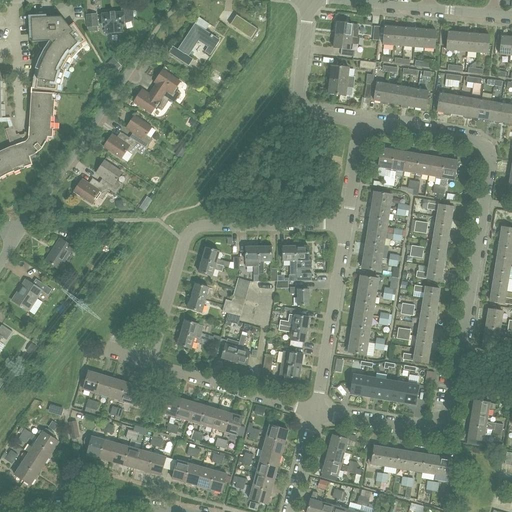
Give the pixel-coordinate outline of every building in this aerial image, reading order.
[(110,13),(103,13),(104,27),(106,27),(107,34),(124,32),(123,26),(124,26),(124,22),(134,21),(134,17),(135,17),(137,15),(136,12),(135,10),(133,10),(133,8),(123,9),(123,12),(116,12),(110,12),(110,13)] [(98,26),(97,14),(86,15),(87,27),(88,32),(97,31),(97,26),(98,26)] [(37,79),(35,89),(57,91),(58,85),(61,86),(66,70),(63,69),(70,58),(72,60),(83,48),(81,46),(86,42),(74,23),(69,27),(61,17),(49,18),(49,17),(30,18),(31,31),(32,31),(32,42),(49,42),(52,44),(47,52),(42,61),(39,70),(37,79)] [(210,25),(200,18),(174,56),(190,66),(194,59),(189,56),(199,40),(209,46),(205,51),(211,55),(221,41),(206,31),(210,25)] [(235,29),(252,40),(259,30),(242,19),(235,29)] [(336,23),(335,36),(351,37),(352,37),(358,38),(359,25),(353,25),(336,23)] [(383,41),(383,45),(388,45),(388,48),(389,49),(392,49),(392,46),(393,46),(395,27),(385,26),(384,28),(383,41)] [(395,27),(393,46),(403,47),(405,28),(395,27)] [(405,28),(403,47),(413,48),(415,29),(405,28)] [(415,29),(413,48),(423,49),(425,30),(415,29)] [(425,30),(423,49),(434,50),(436,31),(425,30)] [(448,32),(446,51),(457,51),(458,33),(448,32)] [(458,33),(457,51),(467,52),(468,33),(458,33)] [(468,33),(467,52),(477,53),(479,34),(468,33)] [(479,34),(477,53),(488,54),(489,35),(479,34)] [(335,36),(333,48),(341,49),(340,55),(354,57),(355,50),(350,50),(351,44),(358,45),(363,45),(363,40),(359,40),(359,38),(358,38),(352,37),(351,37),(335,36)] [(501,37),(499,55),(510,56),(511,38),(501,37)] [(376,70),(377,63),(361,61),(360,68),(376,70)] [(331,66),(330,80),(354,82),(355,77),(348,76),(349,68),(331,66)] [(162,87),(158,92),(171,101),(175,104),(182,93),(177,89),(181,82),(163,70),(155,82),(162,87)] [(330,80),(328,94),(346,96),(347,88),(353,88),(354,82),(330,80)] [(377,83),(374,101),(381,102),(380,104),(384,105),(387,84),(377,83)] [(366,84),(363,98),(370,99),(373,85),(366,84)] [(387,84),(384,105),(387,105),(387,103),(394,104),(397,86),(387,84)] [(397,86),(394,104),(401,106),(401,108),(404,108),(408,88),(397,86)] [(408,88),(404,108),(408,109),(408,106),(414,108),(418,90),(408,88)] [(158,92),(153,89),(150,94),(142,89),(134,102),(152,113),(157,106),(164,111),(171,101),(158,92)] [(418,90),(414,108),(421,109),(421,111),(425,112),(428,91),(418,90)] [(0,178),(7,174),(19,169),(33,164),(30,156),(37,153),(42,148),(46,142),(48,137),(53,137),(56,93),(35,92),(32,92),(30,132),(28,131),(27,134),(25,136),(22,137),(19,136),(17,134),(11,117),(2,118),(2,122),(7,122),(9,128),(6,129),(12,147),(11,147),(0,151),(0,178)] [(440,93),(437,112),(444,113),(443,115),(447,116),(451,95),(440,93)] [(451,95),(447,116),(450,116),(450,114),(458,115),(461,97),(451,95)] [(461,97),(458,115),(464,116),(464,119),(467,119),(471,98),(461,97)] [(471,98),(467,119),(470,120),(471,117),(478,119),(481,100),(471,98)] [(481,100),(478,119),(484,120),(484,122),(487,122),(491,102),(481,100)] [(491,102),(487,122),(491,123),(491,121),(498,122),(501,104),(491,102)] [(501,104),(498,122),(505,123),(505,125),(508,126),(511,105),(501,104)] [(134,132),(130,137),(130,138),(140,145),(146,150),(154,139),(148,135),(153,128),(135,116),(127,128),(134,132)] [(193,119),(189,125),(197,129),(200,123),(193,119)] [(140,145),(130,138),(130,137),(124,133),(120,139),(113,134),(104,146),(122,158),(127,151),(133,155),(140,145)] [(185,152),(179,148),(174,155),(181,159),(185,152)] [(381,148),(378,167),(391,170),(394,151),(381,148)] [(394,151),(391,170),(403,172),(406,153),(394,151)] [(406,153),(403,172),(415,174),(418,155),(406,153)] [(418,155),(415,174),(428,176),(431,157),(418,155)] [(431,157),(428,176),(441,178),(444,159),(431,157)] [(444,159),(441,178),(454,180),(457,161),(444,159)] [(110,190),(117,195),(124,184),(118,180),(123,173),(105,161),(97,174),(104,178),(100,183),(110,190)] [(100,183),(93,178),(90,184),(83,179),(75,191),(93,203),(98,196),(104,200),(110,190),(100,183)] [(400,190),(404,190),(413,195),(413,190),(414,181),(409,180),(408,188),(401,186),(400,190)] [(373,193),(371,206),(389,209),(392,196),(373,193)] [(115,201),(117,209),(124,207),(123,200),(115,201)] [(148,207),(143,203),(139,208),(145,212),(148,207)] [(428,203),(427,209),(438,211),(437,217),(451,220),(453,207),(439,205),(428,203)] [(371,206),(369,218),(388,221),(389,209),(371,206)] [(435,230),(449,232),(451,220),(437,217),(435,230)] [(369,218),(367,231),(386,234),(388,221),(369,218)] [(511,229),(502,227),(500,240),(511,242),(511,229)] [(435,230),(433,242),(447,244),(449,232),(435,230)] [(367,231),(365,243),(384,246),(385,239),(386,234),(367,231)] [(83,243),(81,241),(82,240),(71,234),(66,242),(60,239),(46,261),(60,269),(66,259),(70,261),(74,255),(74,254),(71,252),(74,248),(76,249),(79,250),(83,243)] [(386,234),(385,239),(392,240),(401,242),(402,236),(393,235),(386,234)] [(511,242),(500,240),(498,252),(511,255),(511,253),(511,242)] [(433,242),(431,254),(445,256),(447,244),(433,242)] [(365,243),(363,255),(382,258),(384,246),(365,243)] [(258,247),(245,248),(246,262),(258,262),(258,247)] [(258,247),(258,262),(259,262),(258,266),(259,275),(264,274),(264,262),(271,262),(270,247),(258,247)] [(283,247),(283,261),(289,261),(289,270),(289,275),(296,275),(296,270),(296,247),(283,247)] [(296,275),(296,281),(309,281),(309,275),(302,275),(302,261),(309,261),(309,247),(296,247),(296,270),(296,275)] [(205,248),(202,261),(223,267),(228,268),(230,263),(217,259),(219,252),(205,248)] [(498,252),(496,265),(510,267),(511,255),(498,252)] [(431,254),(429,266),(443,269),(445,256),(431,254)] [(363,255),(361,268),(380,271),(382,258),(363,255)] [(202,261),(198,272),(212,276),(214,270),(222,272),(223,267),(202,261)] [(496,265),(494,277),(508,279),(510,267),(496,265)] [(417,271),(416,277),(427,278),(426,279),(441,281),(443,269),(429,266),(428,273),(417,271)] [(360,276),(358,289),(376,292),(378,279),(360,276)] [(494,277),(492,289),(506,291),(508,279),(494,277)] [(238,278),(237,284),(249,287),(251,282),(250,281),(238,278)] [(26,280),(12,301),(28,311),(41,291),(48,296),(52,290),(39,281),(35,286),(26,280)] [(237,284),(235,289),(247,293),(249,287),(237,284)] [(195,285),(191,297),(205,301),(209,289),(195,285)] [(414,286),(414,291),(424,293),(423,299),(437,302),(439,289),(426,287),(425,288),(414,286)] [(290,287),(290,294),(297,294),(297,305),(309,305),(309,290),(299,290),(299,287),(290,287)] [(235,290),(233,295),(245,299),(247,293),(235,289),(235,290)] [(358,289),(356,302),(374,305),(376,292),(358,289)] [(492,289),(490,302),(503,304),(511,305),(511,299),(505,298),(506,291),(492,289)] [(233,295),(232,301),(244,305),(245,299),(233,295)] [(191,297),(187,309),(201,313),(205,301),(191,297)] [(226,299),(224,305),(242,311),(244,305),(232,301),(226,299)] [(423,299),(421,312),(435,314),(437,302),(423,299)] [(356,302),(354,314),(372,317),(374,305),(356,302)] [(224,305),(222,311),(228,313),(240,316),(242,311),(224,305)] [(489,309),(487,322),(500,324),(503,311),(489,309)] [(421,312),(419,324),(433,326),(435,314),(421,312)] [(226,319),(225,325),(230,326),(231,323),(237,324),(238,322),(240,316),(228,313),(226,319)] [(280,320),(279,325),(293,328),(307,330),(309,318),(289,314),(288,321),(280,320)] [(354,314),(352,327),(370,330),(372,317),(354,314)] [(184,321),(181,333),(200,339),(208,341),(209,336),(201,334),(204,327),(198,325),(184,321)] [(487,322),(485,335),(498,337),(500,324),(487,322)] [(419,324),(417,336),(431,339),(433,326),(419,324)] [(0,338),(1,337),(6,340),(12,332),(1,325),(0,327),(0,338)] [(279,325),(278,331),(292,333),(291,340),(305,342),(307,330),(293,328),(279,325)] [(352,327),(350,339),(368,342),(370,330),(352,327)] [(181,333),(177,345),(191,350),(193,342),(199,344),(206,346),(208,341),(200,339),(181,333)] [(240,343),(234,362),(246,365),(250,351),(243,349),(246,336),(241,335),(239,343),(240,343)] [(485,335),(483,347),(496,349),(496,348),(507,350),(508,345),(497,343),(498,337),(485,335)] [(417,336),(415,349),(429,351),(431,339),(417,336)] [(226,344),(222,358),(234,362),(240,343),(239,343),(227,339),(226,344)] [(350,339),(347,352),(366,355),(368,342),(350,339)] [(30,344),(26,351),(33,355),(37,349),(30,344)] [(403,354),(402,359),(413,361),(427,364),(429,351),(415,349),(414,355),(403,354)] [(283,351),(281,363),(287,365),(301,367),(303,354),(289,352),(283,351)] [(264,360),(263,371),(271,372),(272,362),(264,360)] [(281,363),(279,376),(286,377),(285,377),(299,379),(301,367),(287,365),(281,363)] [(427,370),(425,381),(433,383),(435,371),(427,370)] [(88,371),(83,389),(96,393),(98,386),(101,375),(88,371)] [(354,372),(351,394),(362,396),(365,377),(365,374),(354,372)] [(98,386),(96,393),(108,397),(111,385),(113,378),(101,375),(98,386)] [(365,377),(362,396),(372,397),(376,379),(365,377)] [(111,385),(108,397),(120,401),(125,385),(125,382),(113,378),(111,385)] [(376,379),(372,397),(383,399),(386,380),(376,379)] [(386,380),(383,399),(394,401),(397,382),(386,380)] [(397,382),(394,401),(405,403),(408,382),(397,380),(397,382)] [(125,385),(120,401),(132,404),(138,386),(125,382),(125,385)] [(408,382),(405,403),(416,405),(419,383),(408,382)] [(169,395),(164,414),(176,417),(182,399),(169,395)] [(182,399),(176,417),(188,421),(193,403),(182,399)] [(474,401),(472,413),(487,416),(489,409),(497,410),(498,405),(474,401)] [(193,403),(188,421),(200,425),(206,406),(193,403)] [(206,406),(200,425),(212,428),(218,410),(206,406)] [(110,415),(115,416),(118,408),(112,407),(110,415)] [(218,410),(212,428),(225,432),(230,414),(218,410)] [(472,413),(470,426),(485,428),(486,422),(487,416),(472,413)] [(230,414),(225,432),(237,436),(243,417),(230,414)] [(77,421),(68,423),(71,439),(79,438),(77,421)] [(486,422),(485,428),(493,430),(501,431),(502,431),(503,425),(486,422)] [(166,431),(165,434),(171,436),(171,433),(172,433),(174,425),(169,423),(166,431)] [(270,426),(266,438),(285,443),(288,431),(270,426)] [(470,426),(467,439),(483,441),(485,428),(470,426)] [(29,439),(33,434),(26,429),(25,429),(22,427),(19,432),(22,434),(29,439)] [(43,432),(36,443),(52,453),(59,442),(43,432)] [(27,443),(29,439),(22,434),(19,438),(27,443)] [(333,435),(329,448),(344,452),(346,445),(354,447),(355,442),(333,435)] [(85,439),(84,443),(86,446),(89,447),(86,456),(99,459),(104,440),(92,437),(88,436),(85,439)] [(266,438),(263,450),(281,455),(285,443),(266,438)] [(104,440),(99,459),(111,463),(116,443),(104,440)] [(36,443),(29,453),(45,464),(52,453),(36,443)] [(116,443),(111,463),(124,466),(129,447),(116,443)] [(374,446),(371,464),(384,467),(387,448),(374,446)] [(129,447),(124,466),(136,469),(141,450),(129,447)] [(329,448),(326,460),(341,464),(344,452),(329,448)] [(387,448),(384,467),(397,469),(399,450),(387,448)] [(12,450),(8,455),(16,460),(19,455),(12,450)] [(141,450),(136,469),(148,473),(153,453),(141,450)] [(263,450),(259,462),(278,467),(281,455),(263,450)] [(399,450),(397,469),(409,471),(412,452),(399,450)] [(412,452),(409,471),(421,473),(424,454),(412,452)] [(29,453),(22,464),(38,474),(45,464),(29,453)] [(153,453),(148,473),(161,476),(166,457),(157,455),(153,453)] [(424,454),(421,473),(434,475),(437,457),(424,454)] [(8,455),(6,460),(13,464),(16,460),(8,455)] [(437,457),(434,475),(447,477),(450,459),(437,457)] [(178,460),(172,479),(185,483),(190,464),(178,460)] [(337,477),(339,470),(341,464),(326,460),(322,473),(337,477)] [(259,462),(256,475),(274,480),(278,467),(259,462)] [(31,485),(38,474),(22,464),(15,474),(31,485)] [(190,464),(185,483),(197,486),(202,467),(190,464)] [(341,464),(339,470),(347,472),(355,474),(356,469),(348,466),(341,464)] [(202,467),(197,486),(210,490),(215,471),(202,467)] [(215,471),(210,490),(222,493),(227,474),(215,471)] [(381,483),(380,489),(384,490),(385,484),(387,484),(389,474),(383,474),(381,483)] [(256,475),(252,487),(271,492),(274,480),(256,475)] [(318,488),(326,490),(328,482),(320,480),(318,488)] [(252,487),(249,499),(267,505),(271,492),(252,487)] [(312,491),(306,511),(319,511),(322,503),(316,501),(318,493),(312,491)] [(322,503),(319,511),(333,511),(335,507),(322,503)]
